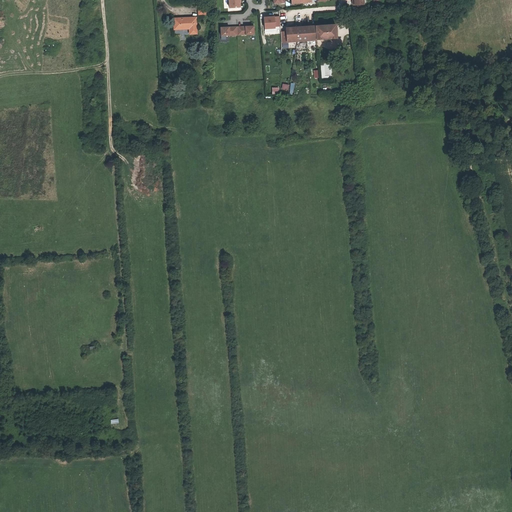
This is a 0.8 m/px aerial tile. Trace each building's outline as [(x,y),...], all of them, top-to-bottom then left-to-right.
[(228,0),(227,0),(228,9),(238,8),(238,3),(237,0),(228,0)] [(207,14),(206,6),(196,6),(196,14),(207,14)] [(172,19),(173,29),(189,29),(189,33),(195,33),(194,18),(172,19)] [(279,27),(278,18),(262,18),(263,29),(273,29),(273,28),(279,27)] [(286,43),(337,39),(336,26),(285,29),(286,43)] [(236,36),(236,27),(219,27),(219,36),(236,36)] [(236,27),(236,36),(252,36),(252,27),(236,27)] [(320,64),(321,76),(330,75),(329,63),(320,64)]
